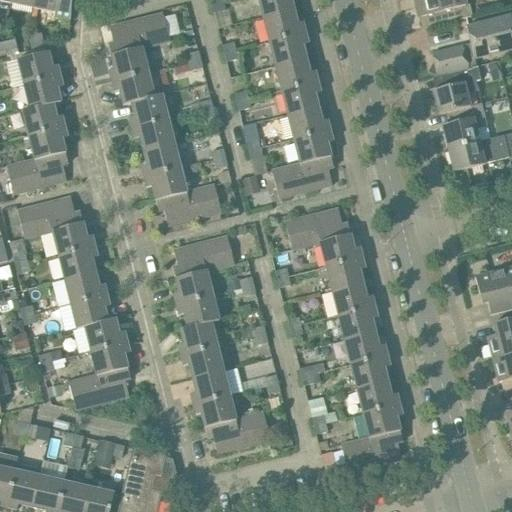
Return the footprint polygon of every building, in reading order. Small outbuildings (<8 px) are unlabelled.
[(11,0),(11,4),(33,9),(34,0),(11,0)] [(70,22),(71,0),(34,0),(33,9),(55,14),(53,19),(70,22)] [(257,0),(263,20),(293,12),(290,0),(257,0)] [(413,0),(418,18),(450,10),(453,22),(472,17),(469,5),(465,7),(463,0),(413,0)] [(223,4),(212,7),(213,14),(225,11),(223,4)] [(263,20),(269,44),(305,35),(302,24),(297,25),(293,12),(263,20)] [(111,58),(142,50),(170,43),(162,15),(109,28),(113,44),(108,46),(111,58)] [(446,75),(476,67),(475,60),(511,50),(511,21),(511,16),(466,28),(470,44),(431,54),(437,77),(446,75)] [(269,44),(275,68),(306,60),(302,46),(307,44),(305,35),(269,44)] [(15,41),(2,44),(5,52),(17,49),(15,41)] [(222,46),(224,55),(235,52),(233,43),(222,46)] [(109,73),(111,83),(148,74),(142,50),(111,58),(114,71),(109,73)] [(187,55),(189,64),(200,61),(198,52),(187,55)] [(235,52),(224,55),(226,63),(237,60),(235,52)] [(23,86),(60,77),(57,67),(52,68),(48,54),(17,62),(23,86)] [(275,68),(281,92),(317,83),(315,73),(309,74),(306,60),(275,68)] [(200,61),(189,64),(191,72),(203,69),(200,61)] [(477,67),(476,67),(446,75),(449,88),(433,92),(439,116),(481,105),(481,104),(470,107),(466,95),(478,92),(476,82),(481,81),(477,67)] [(131,105),(154,98),(148,74),(111,83),(114,93),(119,92),(123,107),(131,105)] [(60,77),(23,86),(29,111),(53,106),(60,104),(57,89),(62,88),(60,77)] [(281,92),(287,116),(318,109),(314,95),(320,93),(317,83),(281,92)] [(236,103),(247,100),(245,92),(234,95),(236,103)] [(129,119),(131,130),(168,121),(161,96),(154,98),(131,105),(134,118),(129,119)] [(247,100),(236,103),(238,112),(250,109),(247,100)] [(201,112),(213,109),(211,101),(199,104),(201,112)] [(442,127),(447,150),(479,143),(475,130),(487,127),(481,105),(439,116),(451,113),(454,124),(442,127)] [(22,113),(28,137),(64,128),(62,118),(56,119),(53,106),(29,111),(22,113)] [(215,118),(213,109),(201,112),(203,121),(215,118)] [(287,116),(293,140),(329,131),(327,122),(321,123),(318,109),(287,116)] [(168,121),(131,130),(134,140),(140,139),(143,152),(174,145),(168,121)] [(28,137),(34,161),(65,153),(61,140),(67,139),(64,128),(28,137)] [(293,140),(299,165),(330,157),(327,144),(332,142),(329,131),(293,140)] [(511,134),(479,143),(447,150),(453,174),(473,169),(472,168),(497,161),(497,162),(511,158),(511,134)] [(248,152),(260,149),(258,141),(246,144),(248,152)] [(174,145),(143,152),(147,167),(141,168),(144,178),(180,169),(174,145)] [(262,158),(260,149),(248,152),(250,161),(262,158)] [(213,161),(225,158),(223,150),(211,153),(213,161)] [(65,153),(34,161),(6,168),(13,196),(66,183),(62,166),(68,165),(65,153)] [(330,157),(299,165),(271,172),(278,200),(312,192),(332,187),(328,170),(333,169),(330,157)] [(227,167),(225,158),(213,161),(216,170),(227,167)] [(152,188),(155,201),(186,194),(180,169),(144,178),(146,189),(152,188)] [(255,177),(241,181),(245,195),(259,191),(255,177)] [(214,187),(186,194),(155,201),(158,213),(164,212),(168,228),(221,215),(214,187)] [(24,240),(52,233),(83,225),(80,213),(74,215),(70,199),(51,204),(17,212),(24,240)] [(291,252),(319,245),(350,237),(347,225),(342,226),(338,210),(284,224),(291,252)] [(83,225),(52,233),(58,257),(94,248),(92,237),(86,239),(83,225)] [(350,237),(319,245),(326,269),(362,260),(359,249),(354,250),(350,237)] [(175,281),(206,273),(234,266),(227,238),(174,252),(178,268),(172,269),(175,281)] [(94,248),(58,257),(64,282),(95,274),(91,260),(97,258),(94,248)] [(16,268),(27,265),(25,256),(13,259),(16,268)] [(326,269),(332,294),(363,286),(359,271),(364,270),(362,260),(326,269)] [(29,273),(27,265),(16,268),(18,276),(29,273)] [(487,304),(490,317),(511,311),(511,268),(474,278),(478,294),(481,306),(487,304)] [(274,273),(277,282),(288,279),(286,270),(274,273)] [(206,273),(175,281),(179,294),(173,296),(176,307),(212,298),(206,273)] [(64,282),(70,306),(106,297),(104,286),(98,287),(95,274),(64,282)] [(242,290),(253,287),(251,278),(239,281),(242,290)] [(290,287),(288,279),(277,282),(279,290),(290,287)] [(239,280),(226,283),(229,293),(242,290),(239,281),(239,280)] [(332,294),(338,318),(374,309),(371,298),(366,299),(363,286),(332,294)] [(253,287),(242,290),(244,298),(255,295),(253,287)] [(76,330),(84,328),(107,322),(104,308),(109,307),(106,297),(70,306),(76,330)] [(212,298),(176,307),(178,317),(184,315),(187,329),(211,324),(218,322),(212,298)] [(20,310),(22,318),(33,315),(31,307),(20,310)] [(374,309),(338,318),(344,342),(375,334),(371,320),(377,319),(374,309)] [(33,315),(22,318),(24,326),(35,323),(33,315)] [(287,322),(289,330),(301,327),(298,319),(287,322)] [(487,338),(492,361),(511,355),(511,319),(491,325),(493,336),(487,338)] [(84,328),(90,353),(126,343),(124,333),(118,334),(115,320),(107,322),(84,328)] [(211,324),(187,329),(180,331),(183,345),(178,347),(181,358),(217,348),(211,324)] [(254,339),(266,336),(263,327),(252,330),(254,339)] [(301,327),(289,330),(291,338),(303,335),(301,327)] [(375,334),(344,342),(350,366),(386,357),(384,347),(378,348),(375,334)] [(25,335),(15,338),(19,352),(29,349),(25,335)] [(266,336),(254,339),(256,347),(268,344),(266,336)] [(126,343),(90,353),(96,377),(127,369),(124,355),(129,354),(126,343)] [(192,380),(223,372),(217,348),(181,358),(183,368),(188,366),(192,380)] [(40,365),(52,362),(50,354),(38,357),(40,365)] [(511,355),(492,361),(498,384),(511,379),(511,355)] [(386,357),(350,366),(356,390),(387,383),(384,369),(389,368),(386,357)] [(35,372),(32,359),(19,362),(22,375),(35,372)] [(52,362),(40,365),(42,374),(54,371),(52,362)] [(299,370),(301,378),(313,376),(311,367),(299,370)] [(127,369),(96,377),(68,384),(75,412),(129,398),(125,382),(130,381),(127,369)] [(193,405),(229,396),(223,372),(192,380),(196,394),(190,395),(193,405)] [(264,379),(266,387),(278,384),(276,376),(264,379)] [(313,376),(301,378),(303,387),(315,384),(313,376)] [(356,390),(362,415),(399,405),(396,396),(391,397),(387,383),(356,390)] [(280,393),(278,384),(266,387),(268,396),(280,393)] [(0,397),(10,395),(7,385),(0,387),(0,410),(0,411),(0,408),(0,397)] [(48,390),(50,399),(61,396),(59,387),(48,390)] [(229,396),(193,405),(195,416),(201,415),(204,428),(235,421),(229,396)] [(399,405),(362,415),(368,439),(399,431),(396,418),(401,416),(399,405)] [(313,427),(325,424),(336,421),(334,413),(311,419),(313,427)] [(263,414),(235,421),(204,428),(207,440),(213,439),(217,455),(270,442),(263,414)] [(26,425),(17,423),(14,435),(24,437),(26,425)] [(325,424),(313,427),(316,436),(327,433),(325,424)] [(34,427),(27,425),(26,425),(24,437),(31,438),(34,427)] [(50,430),(37,427),(34,441),(46,444),(50,430)] [(402,443),(399,431),(368,439),(340,446),(347,474),(401,461),(397,444),(402,443)] [(64,446),(72,448),(75,436),(66,434),(64,446)] [(75,436),(72,448),(80,450),(83,438),(75,436)] [(114,445),(100,442),(96,461),(110,464),(114,445)] [(124,447),(115,445),(113,457),(121,459),(124,447)] [(165,457),(132,449),(117,511),(157,511),(161,494),(151,491),(155,477),(161,478),(165,457)] [(0,507),(7,509),(16,472),(18,461),(0,457),(0,507)] [(16,472),(7,509),(17,511),(18,506),(33,509),(40,478),(39,478),(16,472)] [(57,511),(64,483),(40,478),(33,509),(45,511),(57,511)] [(83,511),(89,489),(64,483),(57,511),(83,511)] [(109,511),(113,495),(89,489),(83,511),(109,511)]
